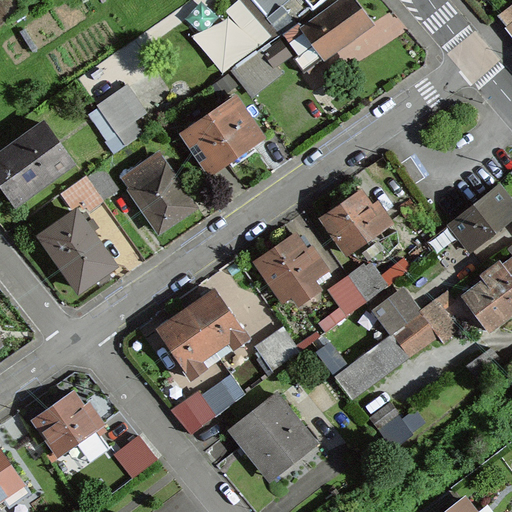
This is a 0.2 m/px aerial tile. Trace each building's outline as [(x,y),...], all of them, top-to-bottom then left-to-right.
[(17,0),(0,0),(0,23),(23,8),(17,0)] [(271,20),(254,0),(243,0),(265,25),(271,20)] [(254,0),(271,20),(282,32),(319,0),(254,0)] [(356,0),(338,0),(302,27),(324,57),(372,22),(361,7),(356,0)] [(511,22),(511,1),(498,14),(508,26),(511,22)] [(268,44),(282,32),(271,20),(265,25),(258,32),(268,44)] [(324,57),(302,27),(298,22),(283,33),(298,54),(293,57),(304,71),(324,57)] [(262,47),(234,67),(247,86),(275,66),(274,65),(291,53),(282,40),(265,52),(262,47)] [(126,83),(97,103),(107,118),(136,97),(126,83)] [(136,97),(107,118),(117,132),(146,112),(136,97)] [(185,133),(211,170),(236,152),(260,135),(234,99),(185,133)] [(0,160),(13,179),(3,186),(15,202),(73,162),(44,122),(0,153),(0,160)] [(133,188),(163,167),(154,155),(124,176),(133,188)] [(0,181),(3,186),(13,179),(0,160),(0,181)] [(88,175),(104,198),(119,188),(103,165),(88,175)] [(165,166),(163,167),(133,188),(160,227),(162,226),(164,229),(174,222),(180,218),(178,215),(193,205),(165,166)] [(87,207),(101,197),(86,177),(73,186),(84,202),(87,207)] [(451,222),(462,236),(473,250),(511,218),(511,201),(498,184),(450,221),(451,222)] [(84,202),(73,186),(62,194),(74,210),(84,202)] [(340,202),(322,214),(349,253),(392,223),(376,200),(370,204),(359,189),(340,202)] [(104,201),(101,197),(87,207),(91,211),(104,201)] [(42,234),(55,253),(76,237),(73,232),(79,228),(82,233),(88,229),(76,211),(42,234)] [(427,241),(438,255),(462,236),(451,222),(427,241)] [(76,237),(55,253),(79,287),(100,273),(113,263),(88,229),(82,233),(79,228),(73,232),(76,237)] [(284,297),(293,291),(312,278),(326,268),(316,253),(310,257),(294,235),(275,248),(258,260),(284,297)] [(511,313),(511,258),(463,295),(490,330),(511,313)] [(368,264),(350,277),(367,300),(384,287),(368,264)] [(350,277),(349,276),(331,289),(344,306),(349,313),(367,300),(350,277)] [(312,278),(293,291),(299,301),(319,287),(312,278)] [(202,299),(187,309),(214,348),(228,338),(234,347),(249,336),(216,289),(202,299)] [(448,289),(436,298),(444,308),(456,299),(448,289)] [(376,311),(392,332),(408,320),(419,311),(413,302),(409,298),(405,301),(399,294),(376,311)] [(436,298),(420,310),(437,332),(442,339),(458,327),(444,308),(436,298)] [(321,323),(326,330),(349,313),(344,306),(321,323)] [(214,348),(187,309),(174,319),(158,329),(191,377),(206,367),(200,358),(214,348)] [(408,320),(424,342),(437,332),(420,310),(419,311),(408,320)] [(392,332),(409,354),(424,342),(408,320),(392,332)] [(301,350),(285,327),(257,347),(273,369),(301,350)] [(392,332),(335,375),(351,397),(409,354),(392,332)] [(491,346),(468,363),(479,380),(503,362),(491,346)] [(52,403),(35,415),(61,453),(103,424),(93,409),(87,413),(71,390),(52,403)] [(202,423),(215,415),(199,392),(187,400),(202,423)] [(241,420),(257,441),(248,449),(266,471),(295,447),(300,453),(315,441),(276,392),(241,420)] [(379,429),(392,446),(418,427),(406,410),(379,429)] [(257,441),(241,420),(231,428),(248,449),(257,441)] [(117,452),(135,476),(158,458),(140,435),(117,452)] [(0,497),(8,492),(15,501),(30,490),(0,447),(0,497)] [(270,476),(300,453),(295,447),(266,471),(270,476)] [(471,511),(473,511),(463,498),(445,511),(471,511)]
